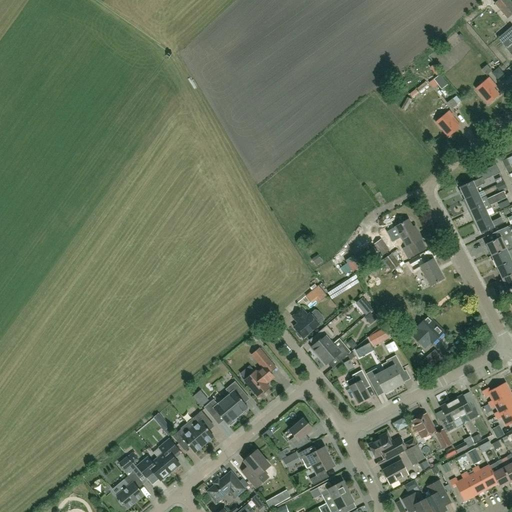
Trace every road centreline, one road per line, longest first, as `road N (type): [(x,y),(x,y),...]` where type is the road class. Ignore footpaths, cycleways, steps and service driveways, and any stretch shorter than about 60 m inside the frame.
road 1 (residential): [(507,347),(428,201),(436,177),(511,116)]
road 2 (residential): [(178,492),(304,390),(346,433)]
road 3 (residential): [(346,433),(507,347)]
